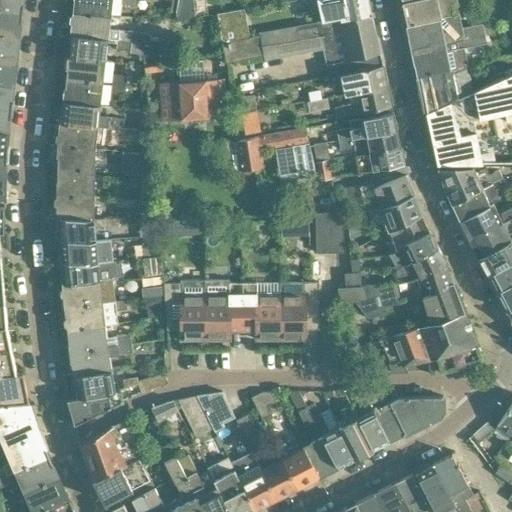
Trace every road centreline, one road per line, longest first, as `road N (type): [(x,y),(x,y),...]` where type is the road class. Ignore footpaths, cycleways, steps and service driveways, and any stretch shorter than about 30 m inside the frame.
road 1 (residential): [(61,437),(219,378),(459,386),(493,401)]
road 2 (residential): [(61,437),(36,339),(32,157),(47,0)]
road 3 (residential): [(388,0),(422,162),(511,350)]
road 4 (residential): [(300,511),(452,432),(493,401)]
